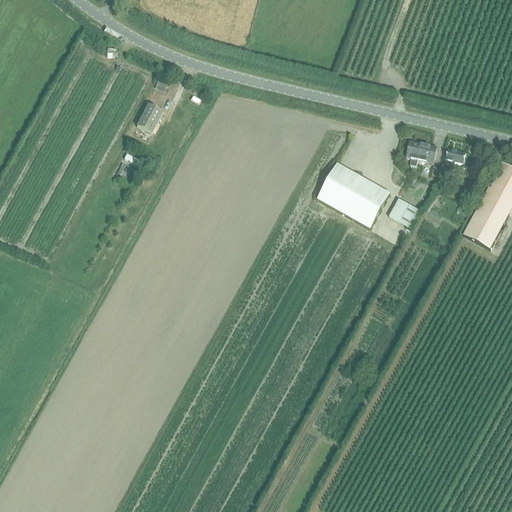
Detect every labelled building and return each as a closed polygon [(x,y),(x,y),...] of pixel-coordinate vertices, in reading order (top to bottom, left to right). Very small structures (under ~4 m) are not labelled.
[(103,53),(110,61),(117,54),(109,46),(103,53)] [(158,83),(155,90),(164,94),(167,87),(158,83)] [(148,107),(136,129),(151,137),(163,115),(148,107)] [(132,129),(129,135),(143,140),(145,134),(132,129)] [(410,144),(406,161),(412,162),(410,168),(417,170),(418,163),(434,167),(437,150),(410,144)] [(449,153),(446,168),(444,168),(441,181),(453,183),(456,166),(465,168),(464,170),(471,171),(473,159),(466,158),(467,157),(449,153)] [(123,154),(120,160),(132,166),(135,160),(123,154)] [(390,197),(337,167),(318,202),(370,232),(390,197)] [(502,168),(463,239),(490,253),(511,213),(511,212),(511,173),(502,168)] [(476,194),(478,183),(471,181),(469,192),(476,194)] [(122,194),(124,188),(113,184),(111,190),(122,194)] [(420,214),(410,208),(399,202),(389,220),(410,232),(420,214)] [(67,305),(75,306),(76,299),(68,298),(67,305)]
